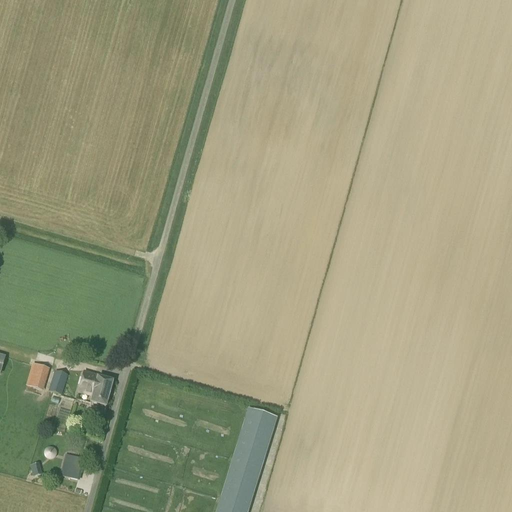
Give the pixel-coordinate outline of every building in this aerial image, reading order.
[(43,392),(49,370),(32,365),(25,387),(43,392)] [(61,396),(68,376),(54,372),(48,392),(61,396)] [(105,408),(112,383),(98,379),(98,377),(84,373),(78,393),(92,397),(90,404),(91,404),(105,408)] [(247,511),(276,419),(248,410),(215,511),(247,511)] [(79,482),(85,460),(65,455),(59,477),(79,482)]
